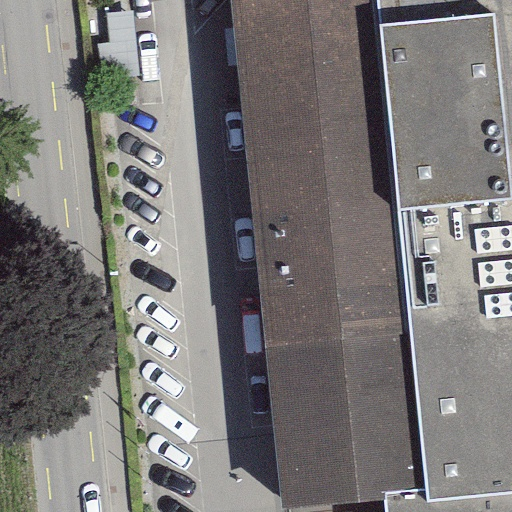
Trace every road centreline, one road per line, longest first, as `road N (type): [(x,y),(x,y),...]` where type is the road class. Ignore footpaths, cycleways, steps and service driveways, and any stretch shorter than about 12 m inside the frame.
road 1 (residential): [(179,0),(239,511)]
road 2 (secondary): [(79,511),(24,0)]
